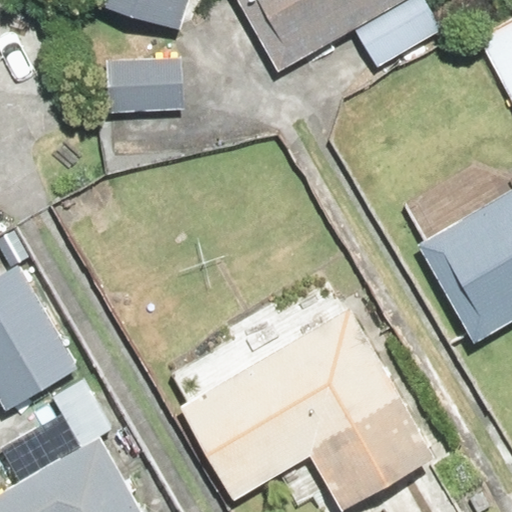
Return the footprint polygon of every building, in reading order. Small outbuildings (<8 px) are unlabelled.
[(202,0),(92,0),(192,31),(202,0)] [(361,29),(383,72),(455,32),(437,0),(251,0),(289,67),(361,29)] [(511,19),(485,34),(511,84),(511,19)] [(114,56),(114,111),(139,111),(138,135),(191,136),(192,57),(114,56)] [(511,189),(424,239),(481,342),(511,324),(511,189)] [(0,382),(13,405),(86,364),(29,264),(0,279),(0,382)] [(184,403),(239,500),(323,451),(355,507),(445,454),(359,303),(184,403)] [(155,511),(108,431),(99,435),(80,404),(7,445),(26,478),(0,493),(0,511),(155,511)]
